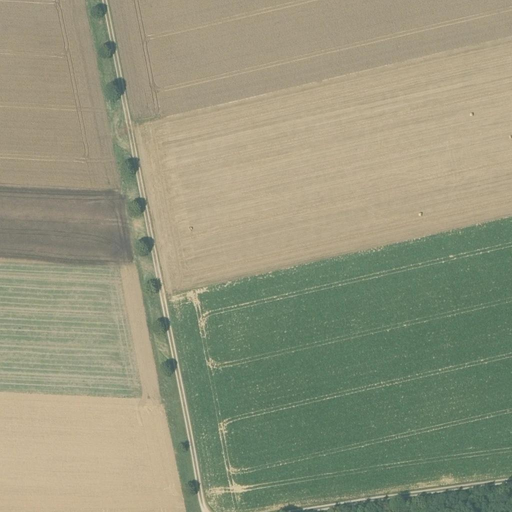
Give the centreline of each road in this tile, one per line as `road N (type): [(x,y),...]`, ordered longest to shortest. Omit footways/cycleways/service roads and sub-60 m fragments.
road 1 (track): [(206,511),(104,0)]
road 2 (track): [(511,482),(310,511)]
